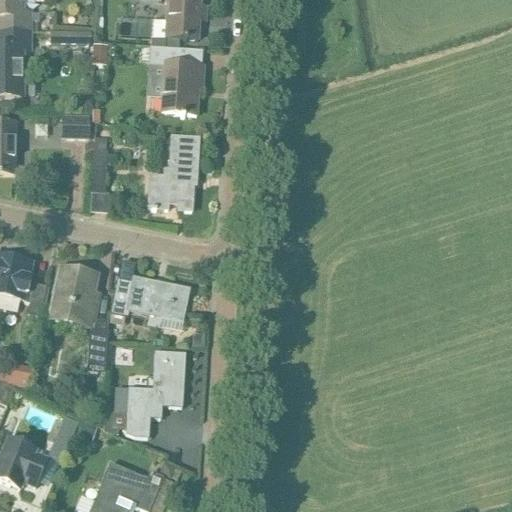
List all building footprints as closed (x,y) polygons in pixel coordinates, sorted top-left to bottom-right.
[(0,0),(0,34),(31,35),(30,16),(24,16),(23,0),(0,0)] [(151,24),(149,53),(165,54),(165,43),(198,45),(200,0),(168,0),(167,25),(151,24)] [(31,35),(0,34),(0,102),(23,103),(23,57),(31,57),(31,35)] [(92,35),(69,34),(49,34),(49,48),(69,49),(92,50),(92,35)] [(93,49),(92,68),(104,68),(105,49),(93,49)] [(203,72),(179,70),(180,55),(165,54),(149,53),(148,53),(147,69),(164,69),(161,118),(196,121),(198,91),(202,91),(203,72)] [(87,144),(88,120),(61,119),(60,143),(87,144)] [(0,179),(16,180),(16,128),(0,128),(0,179)] [(148,214),(168,216),(169,210),(175,210),(175,216),(192,217),(195,182),(197,182),(199,144),(172,143),(170,175),(164,175),(163,181),(150,180),(148,214)] [(106,155),(92,154),(89,199),(103,200),(106,155)] [(0,300),(25,306),(27,296),(31,297),(27,319),(38,321),(44,290),(29,286),(33,267),(0,260),(0,300)] [(89,332),(89,340),(85,377),(104,378),(107,341),(108,326),(93,323),(97,305),(92,304),(97,280),(60,272),(49,324),(89,332)] [(131,281),(130,287),(117,285),(111,318),(124,320),(125,315),(148,320),(146,330),(158,333),(160,322),(183,327),(189,295),(154,288),(155,286),(131,281)] [(128,394),(126,419),(103,417),(102,435),(111,438),(111,434),(125,434),(125,439),(134,442),(147,443),(149,423),(160,424),(161,412),(182,414),(185,360),(154,357),(151,396),(128,394)] [(6,390),(13,393),(26,398),(30,371),(14,368),(13,372),(9,371),(8,376),(0,374),(0,386),(6,387),(6,390)] [(0,408),(5,411),(13,393),(6,390),(0,387),(0,408)] [(82,425),(76,439),(91,445),(97,431),(82,425)] [(47,464),(46,463),(34,458),(35,455),(8,443),(0,461),(0,486),(9,491),(12,483),(22,487),(35,492),(47,464)] [(55,443),(46,463),(47,464),(62,470),(71,450),(55,443)] [(133,511),(148,511),(161,482),(149,477),(146,485),(109,469),(91,511),(129,511),(130,511),(133,511)]
